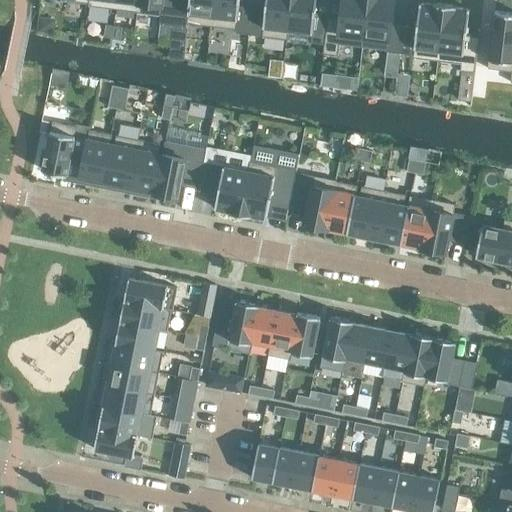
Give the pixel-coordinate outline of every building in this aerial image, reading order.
[(139,0),(117,0),(116,8),(137,11),(138,11),(139,0)] [(139,0),(138,11),(137,11),(137,12),(160,15),(159,24),(173,26),(177,0),(176,0),(139,0)] [(211,26),(214,0),(189,0),(189,2),(177,0),(173,26),(186,27),(187,24),(211,26)] [(249,35),(252,9),(239,7),(239,0),(214,0),(211,26),(236,29),(235,33),(249,35)] [(252,9),(249,35),(262,36),(262,37),(288,40),(289,30),(288,30),(291,0),(266,0),(265,10),(252,9)] [(311,42),(324,44),(325,44),(328,18),(314,16),(316,0),(291,0),(288,30),(289,30),(288,40),(287,42),(311,45),(311,42)] [(343,0),(341,20),(328,18),(325,44),(324,44),(323,54),(338,56),(339,44),(363,47),(368,0),(343,0)] [(368,0),(363,47),(387,50),(387,52),(400,53),(403,27),(390,26),(393,0),(368,0)] [(413,55),(413,57),(438,60),(445,4),(433,3),(433,4),(420,3),(417,29),(403,27),(400,53),(413,55)] [(456,6),(445,4),(438,60),(461,63),(460,70),(475,72),(479,37),(466,35),(469,9),(456,7),(456,6)] [(511,13),(495,11),(488,68),(511,71),(510,82),(511,82),(511,13)] [(51,19),(39,18),(38,31),(49,32),(51,19)] [(112,38),(114,25),(106,23),(104,36),(112,38)] [(114,25),(112,38),(120,39),(123,27),(114,25)] [(53,74),(50,85),(67,88),(69,77),(70,72),(53,69),(53,74)] [(117,109),(120,88),(112,86),(108,107),(117,109)] [(129,89),(120,88),(117,109),(125,110),(129,89)] [(172,107),(164,105),(162,118),(170,120),(172,107)] [(67,174),(81,177),(90,130),(89,130),(88,140),(75,137),(77,127),(53,122),(47,151),(43,150),(40,165),(44,166),(43,170),(67,175),(67,174)] [(102,181),(110,144),(111,144),(112,135),(90,130),(81,177),(102,181)] [(111,144),(110,144),(102,181),(129,187),(138,140),(116,135),(114,145),(111,144)] [(156,192),(163,155),(162,155),(158,154),(160,144),(138,140),(129,187),(155,192),(156,192)] [(164,142),(162,155),(163,155),(156,192),(155,192),(155,193),(178,197),(180,184),(199,188),(204,162),(206,150),(164,142)] [(362,161),(365,149),(356,147),(354,160),(362,161)] [(365,149),(362,161),(371,163),(373,151),(365,149)] [(416,173),(419,161),(411,159),(408,172),(416,173)] [(426,162),(419,161),(416,173),(424,175),(426,162)] [(240,215),(249,171),(204,162),(199,188),(218,192),(215,208),(229,211),(229,212),(240,215)] [(270,202),(289,206),(296,172),(297,171),(251,162),(249,171),(240,215),(252,217),(252,216),(266,218),(270,202)] [(336,180),(296,172),(289,206),(307,210),(304,224),(327,229),(328,228),(327,228),(336,180)] [(360,196),(356,195),(358,186),(337,181),(337,180),(336,180),(327,228),(328,228),(347,232),(347,233),(353,234),(360,196)] [(360,196),(353,234),(374,238),(384,191),(362,186),(362,190),(360,196)] [(374,238),(397,243),(404,205),(406,195),(384,191),(374,238)] [(408,206),(404,205),(397,243),(402,244),(402,243),(421,247),(423,247),(430,210),(429,210),(431,200),(410,196),(408,206)] [(423,247),(421,247),(421,248),(446,253),(449,238),(467,242),(472,216),(454,212),(456,204),(431,199),(431,200),(429,210),(430,210),(423,247)] [(511,220),(505,219),(503,229),(482,225),(476,256),(480,257),(479,261),(498,264),(499,261),(511,263),(511,220)] [(125,299),(164,307),(168,286),(129,278),(125,299)] [(217,285),(204,283),(198,315),(211,317),(217,285)] [(125,299),(120,321),(159,328),(163,309),(164,307),(125,299)] [(252,342),(251,341),(258,307),(258,306),(259,307),(260,305),(236,300),(232,324),(219,321),(214,347),(250,353),(252,342)] [(271,345),(278,310),(259,307),(258,306),(258,307),(251,341),(252,342),(270,345),(271,345)] [(298,315),(297,314),(278,310),(271,345),(270,345),(268,355),(290,359),(292,352),(291,352),(298,315)] [(298,312),(297,314),(298,315),(291,352),(292,352),(313,356),(321,317),(298,312)] [(343,371),(346,358),(345,358),(352,323),(353,323),(354,321),(331,316),(320,366),(343,371)] [(154,350),(159,328),(120,321),(116,342),(154,350)] [(365,362),(372,327),(353,323),(352,323),(345,358),(346,358),(365,362)] [(201,324),(198,337),(207,339),(210,326),(201,324)] [(392,331),(372,327),(365,362),(385,366),(392,331)] [(404,370),(405,370),(412,335),(411,335),(392,331),(385,366),(404,370)] [(426,376),(434,337),(412,333),(411,335),(412,335),(405,370),(404,370),(402,382),(424,387),(426,376)] [(205,351),(207,339),(198,337),(196,349),(205,351)] [(456,341),(434,337),(426,376),(448,381),(448,384),(460,386),(465,362),(452,359),(456,341)] [(154,350),(116,342),(116,343),(117,343),(113,364),(150,371),(154,350)] [(465,362),(460,386),(472,389),(477,364),(465,362)] [(113,364),(108,385),(146,393),(150,371),(113,364)] [(190,379),(199,381),(201,369),(192,367),(190,379)] [(361,383),(359,391),(372,394),(373,386),(361,383)] [(146,393),(108,385),(104,405),(103,405),(103,406),(141,414),(146,393)] [(248,394),(261,396),(263,388),(250,385),(248,394)] [(460,387),(455,410),(464,411),(471,413),(476,390),(460,387)] [(275,391),(263,388),(261,396),(273,399),(275,391)] [(176,399),(194,402),(196,394),(177,390),(176,399)] [(308,406),(309,397),(297,395),(295,403),(308,406)] [(309,397),(308,406),(320,408),(322,400),(309,397)] [(342,413),(355,415),(356,407),(344,404),(342,413)] [(141,414),(103,406),(99,428),(138,436),(138,434),(137,434),(141,414)] [(174,406),(171,419),(181,421),(190,423),(193,410),(174,406)] [(274,415),(286,417),(288,408),(275,406),(274,415)] [(369,409),(356,407),(355,415),(367,418),(369,409)] [(300,411),(288,408),(286,417),(298,420),(300,411)] [(464,411),(455,410),(453,422),(461,424),(464,411)] [(384,412),(382,421),(394,423),(396,415),(384,412)] [(313,423),(326,425),(328,416),(315,414),(313,423)] [(396,415),(394,423),(407,426),(409,417),(396,415)] [(340,419),(328,416),(326,425),(338,427),(340,419)] [(181,421),(179,434),(187,436),(190,423),(181,421)] [(366,433),(368,424),(355,422),(353,430),(366,433)] [(368,424),(366,433),(378,436),(380,427),(368,424)] [(138,436),(99,428),(94,449),(134,457),(138,436)] [(394,439),(406,441),(408,432),(395,430),(394,439)] [(420,435),(408,432),(406,441),(418,444),(420,435)] [(470,436),(457,433),(455,446),(468,448),(470,436)] [(449,441),(436,438),(434,447),(447,449),(449,441)] [(185,478),(192,446),(176,442),(169,475),(185,478)] [(252,478),(272,482),(279,447),(259,443),(252,478)] [(292,486),(299,451),(279,447),(272,482),(292,486)] [(292,486),(313,490),(320,455),(299,451),(292,486)] [(333,494),(340,459),(320,455),(313,490),(333,494)] [(333,494),(353,498),(360,463),(340,459),(333,494)] [(380,467),(360,463),(353,498),(373,502),(380,467)] [(380,467),(373,502),(393,506),(400,471),(380,467)] [(511,468),(508,491),(501,489),(499,503),(511,505),(511,468)] [(393,506),(413,510),(420,476),(400,471),(393,506)] [(434,511),(441,480),(420,476),(413,510),(422,511),(434,511)] [(454,511),(460,487),(448,484),(442,509),(454,511)] [(511,511),(511,505),(499,503),(496,511),(511,511)]
